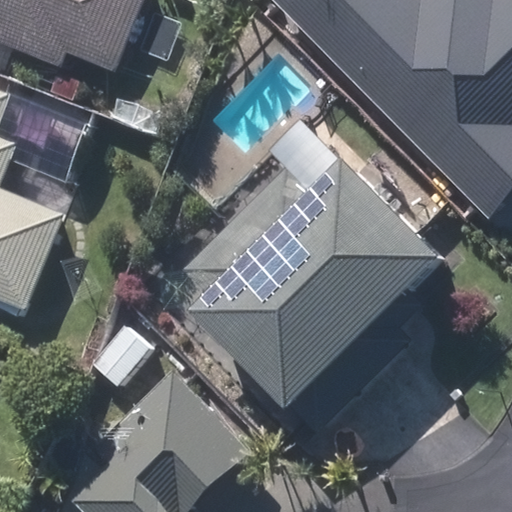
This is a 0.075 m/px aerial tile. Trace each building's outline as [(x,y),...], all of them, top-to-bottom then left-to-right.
[(78,47),(131,69),(158,0),(0,0),(0,35),(72,64),(78,47)] [(511,0),(287,0),(501,219),(511,207),(511,0)] [(61,92),(79,101),(87,85),(68,75),(61,92)] [(0,293),(38,309),(75,216),(11,190),(30,144),(8,135),(24,97),(0,87),(0,293)] [(301,403),(329,432),(377,385),(423,339),(403,319),(466,258),(371,160),(329,203),(299,171),(198,270),(227,300),(217,310),(306,399),(301,403)] [(94,339),(109,345),(120,319),(106,313),(94,339)] [(105,363),(128,384),(160,351),(136,330),(105,363)] [(208,511),(268,452),(188,373),(115,448),(130,463),(92,502),(102,511),(208,511)]
